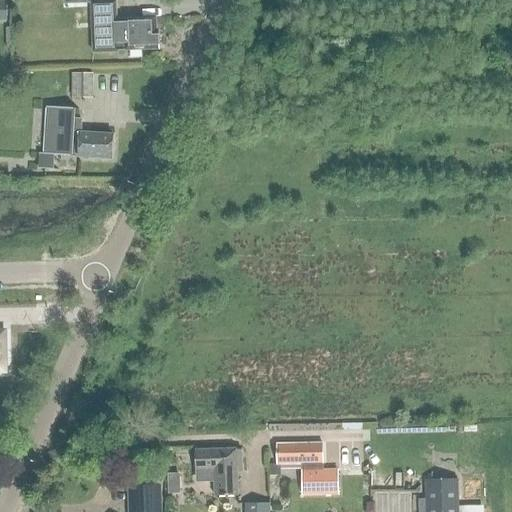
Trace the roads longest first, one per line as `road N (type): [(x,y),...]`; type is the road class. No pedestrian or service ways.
road 1 (tertiary): [(105,274),(220,0)]
road 2 (tertiary): [(8,511),(105,274)]
